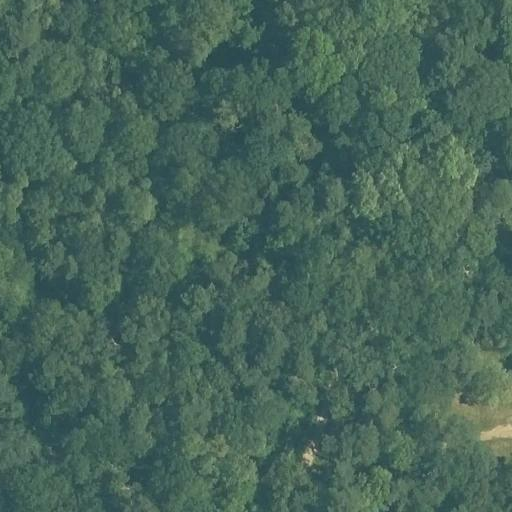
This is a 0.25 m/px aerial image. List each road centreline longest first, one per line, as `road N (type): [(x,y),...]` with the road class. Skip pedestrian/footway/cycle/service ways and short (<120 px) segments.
road 1 (track): [(275,511),(328,400),(479,182)]
road 2 (track): [(175,511),(228,505),(292,510),(401,468)]
